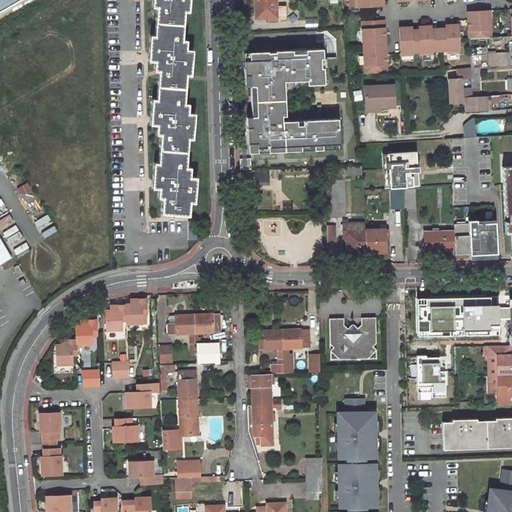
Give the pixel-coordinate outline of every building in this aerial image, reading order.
[(150,0),(150,7),(155,7),(153,35),(148,35),(146,61),(152,61),(151,70),(156,71),(154,99),(149,99),(147,124),(153,124),(153,134),(158,134),(156,162),(151,162),(149,187),(155,187),(154,197),(158,197),(157,212),(188,214),(188,201),(194,201),(196,176),(190,176),(190,166),(185,166),(187,139),(192,139),(194,113),(187,113),(188,104),(183,103),(185,76),(189,76),(191,51),(184,50),(184,41),(181,41),(183,12),(187,12),(187,0),(150,0)] [(256,0),(257,17),(271,17),(271,19),(279,19),(279,16),(284,16),(285,18),(288,18),(287,5),(278,5),(278,0),(256,0)] [(470,39),(492,38),(490,5),(468,7),(470,39)] [(386,46),(385,20),(363,22),(364,48),(386,46)] [(447,32),(439,32),(440,51),(447,50),(448,53),(460,52),(459,25),(446,26),(447,32)] [(419,27),(420,33),(421,52),(421,54),(433,54),(433,51),(440,51),(439,32),(432,33),(432,26),(419,27)] [(413,27),(400,28),(401,55),(414,55),(414,52),(421,52),(420,33),(413,34),(413,27)] [(386,46),(364,48),(365,74),(387,73),(386,46)] [(323,82),(322,48),(243,52),(244,86),(250,85),(251,117),(245,117),(247,152),(339,148),(337,118),(281,121),(281,115),(285,115),(283,84),(323,82)] [(475,96),(474,78),(473,68),(457,69),(458,77),(450,77),(452,101),(467,100),(467,96),(475,96)] [(366,104),(381,103),(381,106),(389,105),(396,105),(395,84),(365,86),(366,104)] [(467,100),(468,110),(489,109),(488,95),(475,96),(467,96),(467,100)] [(474,118),(464,126),(465,137),(475,136),(474,118)] [(493,186),(490,136),(475,136),(465,137),(453,138),(453,207),(501,205),(500,187),(493,186)] [(383,152),(385,188),(413,186),(412,151),(383,152)] [(511,166),(502,167),(504,215),(508,214),(511,214),(511,166)] [(403,208),(402,188),(389,188),(390,208),(403,208)] [(414,188),(406,189),(406,207),(415,207),(414,188)] [(496,254),(495,223),(477,223),(477,220),(468,220),(468,223),(453,224),(453,231),(453,250),(453,254),(469,254),(469,255),(472,255),(472,250),(481,249),(481,255),(496,254)] [(325,222),(326,242),(334,242),(333,227),(327,227),(327,222),(325,222)] [(388,229),(366,230),(366,252),(376,252),(376,250),(382,250),(386,245),(386,237),(389,236),(388,229)] [(366,230),(345,230),(345,238),(348,238),(348,251),(360,251),(360,252),(366,252),(366,230)] [(453,250),(453,231),(439,231),(432,231),(424,232),(424,250),(453,250)] [(472,255),(469,255),(469,259),(496,259),(496,254),(481,255),(481,249),(472,250),(472,255)] [(503,322),(503,300),(425,302),(425,307),(420,307),(420,320),(426,320),(430,320),(431,323),(445,323),(445,319),(484,318),(491,318),(491,323),(503,322)] [(122,306),(122,307),(123,321),(123,325),(139,324),(138,315),(143,315),(142,301),(127,301),(127,306),(122,306)] [(123,321),(122,307),(107,307),(107,312),(102,312),(103,331),(118,330),(118,321),(123,321)] [(192,313),(174,313),(175,332),(190,332),(190,336),(188,336),(189,356),(193,356),(193,332),(192,313)] [(213,329),(212,313),(192,313),(193,332),(213,331),(213,329)] [(212,313),(213,329),(221,329),(220,313),(212,313)] [(373,346),(376,343),(376,317),(361,317),(361,324),(357,328),(352,324),(349,328),(345,325),(344,317),(330,318),(330,344),(334,347),(331,351),(340,360),(368,359),(377,350),(373,346)] [(467,331),(466,321),(455,321),(456,331),(467,331)] [(77,326),(72,327),(73,341),(73,345),(89,345),(88,336),(93,336),(92,322),(77,322),(77,326)] [(301,326),(280,326),(263,327),(263,346),(278,346),(278,359),(271,359),(271,371),(292,370),(292,351),(288,351),(288,346),(301,345),(301,344),(301,327),(301,326)] [(301,327),(301,344),(310,343),(309,327),(301,327)] [(442,333),(421,333),(421,356),(442,356),(442,333)] [(58,346),(53,346),(53,348),(54,365),(69,364),(69,355),(74,355),(73,345),(73,341),(58,341),(58,346)] [(194,342),(194,363),(218,363),(218,341),(194,342)] [(168,360),(168,343),(156,344),(156,360),(168,360)] [(511,354),(509,355),(509,345),(485,346),(485,355),(488,355),(488,375),(487,375),(488,395),(497,395),(497,405),(511,404),(511,354)] [(317,369),(317,352),(305,352),(305,370),(317,369)] [(125,361),(109,362),(110,377),(125,376),(125,361)] [(95,370),(80,371),(80,386),(96,385),(95,370)] [(176,370),(177,398),(195,398),(194,374),(194,370),(176,370)] [(269,402),(269,371),(250,372),(251,403),(269,402)] [(456,373),(408,374),(408,395),(457,394),(456,373)] [(146,391),(156,391),(156,383),(139,384),(139,391),(123,392),(123,407),(147,406),(146,391)] [(366,397),(345,397),(345,408),(337,408),(338,456),(347,457),(347,460),(338,461),(339,506),(348,506),(348,510),(340,510),(339,511),(379,511),(379,510),(369,509),(368,506),(380,506),(379,461),(369,460),(369,457),(379,457),(378,409),(366,409),(366,397)] [(178,429),(158,430),(159,450),(179,449),(178,434),(197,433),(195,398),(177,398),(178,429)] [(258,433),(270,433),(270,406),(274,406),(274,408),(280,408),(280,402),(269,402),(251,403),(251,424),(253,424),(259,424),(258,433)] [(40,431),(40,439),(53,438),(56,438),(56,431),(57,431),(57,412),(37,413),(38,432),(40,431)] [(128,418),(112,419),(112,426),(110,426),(110,441),(134,440),(133,425),(128,425),(128,418)] [(511,447),(511,420),(445,423),(445,450),(511,447)] [(54,448),(41,449),(41,456),(39,456),(39,475),(59,474),(58,456),(57,456),(57,448),(54,448)] [(306,458),(306,492),(323,491),(322,457),(306,458)] [(189,487),(188,474),(196,474),(196,466),(195,466),(195,459),(189,459),(189,460),(189,466),(183,466),(175,466),(175,474),(172,475),(172,488),(189,487)] [(160,483),(160,474),(150,475),(149,460),(126,461),(126,477),(138,476),(138,484),(160,483)] [(511,511),(511,469),(500,468),(498,487),(486,485),(482,511),(511,511)] [(68,495),(44,496),(45,511),(47,511),(46,511),(60,511),(61,510),(68,510),(68,495)] [(132,501),(133,503),(125,504),(125,511),(148,511),(148,500),(132,501)] [(99,504),(91,504),(91,511),(114,511),(114,501),(99,501),(99,504)] [(287,511),(287,501),(266,501),(266,505),(255,505),(256,511),(252,511),(287,511)] [(225,511),(225,503),(204,504),(204,511),(225,511)]
